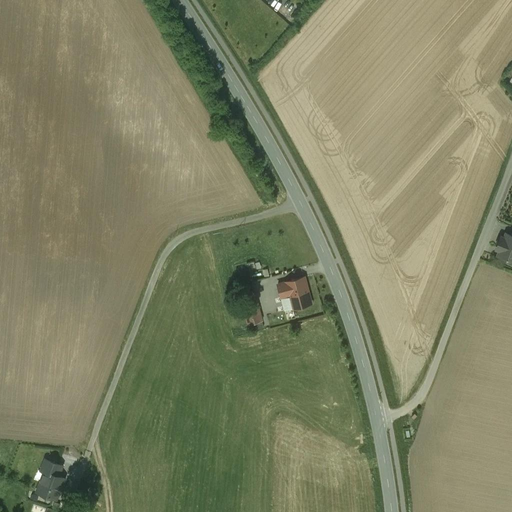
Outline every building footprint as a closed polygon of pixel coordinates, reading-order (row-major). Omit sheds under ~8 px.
[(506,234),(502,246),(501,246),(497,255),(511,261),(511,235),(506,233),(506,234)] [(304,278),(271,287),(274,299),(289,295),(293,308),(310,303),(304,278)] [(255,295),(241,298),(243,304),(242,304),(248,324),(262,321),(256,301),(255,295)] [(41,469),(45,471),(58,475),(62,465),(45,458),(41,469)] [(64,477),(58,475),(45,471),(37,491),(56,498),(64,477)]
